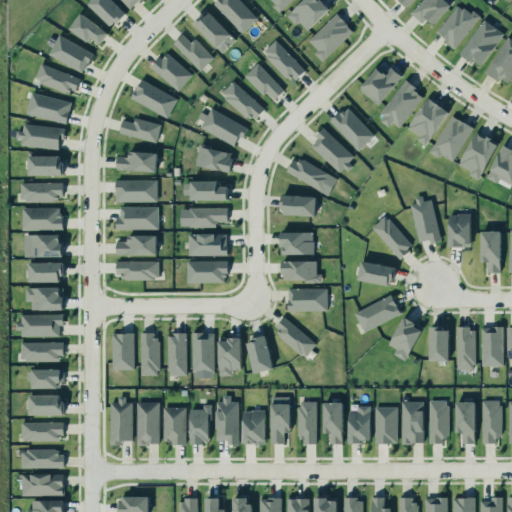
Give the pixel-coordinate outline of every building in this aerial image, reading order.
[(113,0),(87,0),(86,2),(108,23),(113,19),(116,21),(125,11),(113,0)] [(121,0),(130,9),(139,0),(121,0)] [(236,0),(212,0),(210,2),(238,31),(253,17),(236,0)] [(290,0),(278,12),(271,5),(273,1),(271,0),(290,0)] [(329,6),(323,0),(299,0),(286,13),(295,23),(298,20),(307,28),(329,6)] [(445,0),(419,0),(409,11),(419,21),(424,15),(432,22),(449,3),(445,0)] [(471,8),(470,10),(471,12),(463,5),(459,9),(459,7),(456,4),(435,31),(442,36),(440,39),(453,49),(480,14),(471,8)] [(208,10),(230,33),(216,47),(191,21),(201,12),(204,14),(208,10)] [(335,12),(352,30),(321,59),(313,51),(316,48),(307,39),(335,12)] [(99,46),(108,31),(80,13),(70,28),(99,46)] [(503,32),(482,18),(460,52),(481,66),(503,32)] [(86,61),(80,70),(47,52),(58,32),(92,52),(87,61),(86,61)] [(182,32),(189,40),(193,36),(212,56),(199,69),(172,41),(182,32)] [(507,83),(511,74),(511,38),(507,35),(485,70),(507,83)] [(294,78),(304,68),(275,38),(263,49),(266,53),(264,55),(284,76),(285,75),(288,77),(291,75),(294,78)] [(166,51),(191,73),(177,89),(149,65),(158,54),(161,57),(166,51)] [(283,88),(273,98),(265,89),(262,93),(243,74),(256,61),(283,88)] [(34,80),(73,94),(79,77),(41,62),(34,80)] [(400,74),(377,103),(357,87),(375,64),(385,72),(390,66),(400,74)] [(140,77),(176,97),(166,116),(130,96),(140,77)] [(379,111),(405,77),(415,86),(413,88),(422,95),(398,126),(391,121),(387,125),(379,119),(383,115),(379,111)] [(251,115),(255,118),(264,107),(232,79),(221,91),(225,94),(223,97),(245,116),(246,114),(249,117),(251,115)] [(72,102),(32,91),(26,112),(66,123),(72,102)] [(426,142),(448,111),(428,96),(406,128),(426,142)] [(233,143),(238,134),(242,136),(247,126),(210,106),(200,125),(233,143)] [(347,106),(373,134),(357,149),(328,119),(334,114),(339,109),(340,110),(342,108),(343,110),(347,106)] [(428,150),(451,113),(468,122),(473,127),(451,160),(440,153),(437,157),(428,150)] [(134,116),(159,123),(155,140),(118,130),(121,118),(133,121),(134,116)] [(22,121),(64,126),(63,131),(63,137),(59,137),(58,148),(20,143),(21,137),(14,136),(15,128),(21,129),(22,121)] [(314,134),(322,125),(353,155),(348,160),(352,164),(346,170),(342,166),(338,171),(310,144),(317,137),(314,134)] [(456,163),(475,130),(477,131),(477,132),(484,137),(486,134),(490,136),(489,138),(497,143),(476,179),(466,173),(468,170),(456,163)] [(502,143),(511,148),(511,177),(509,184),(497,176),(494,180),(484,176),(502,143)] [(195,165),(229,172),(233,151),(199,145),(195,165)] [(116,154),(127,155),(127,150),(155,151),(154,169),(115,167),(116,154)] [(62,155),(29,155),(29,174),(62,174),(62,155)] [(302,157),(326,172),(325,174),(329,177),(321,191),(285,169),(288,164),(292,158),(296,160),(298,157),(301,158),(302,157)] [(115,178),(156,178),(155,200),(115,200),(115,178)] [(190,179),(190,198),(226,198),(226,184),(219,184),(219,179),(190,179)] [(19,181),(61,181),(61,194),(57,195),(57,198),(54,198),(54,200),(25,200),(25,197),(20,197),(19,181)] [(418,240),(428,237),(429,241),(440,239),(430,197),(422,199),(421,194),(414,196),(415,201),(409,203),(418,240)] [(315,215),(316,195),(282,195),(282,214),(315,215)] [(119,216),(119,205),(157,205),(157,227),(114,227),(114,216),(119,216)] [(188,206),(227,205),(227,220),(215,220),(215,225),(188,225),(188,206)] [(21,206),(58,206),(58,211),(60,211),(60,214),(62,214),(62,228),(21,228),(21,206)] [(456,211),(456,213),(448,213),(448,245),(469,245),(469,241),(469,211),(456,211)] [(371,226),(383,214),(386,218),(387,217),(410,242),(407,246),(409,249),(398,258),(371,226)] [(500,272),(499,229),(480,230),(481,261),(486,261),(487,272),(500,272)] [(280,230),(312,230),(312,252),(280,252),(280,230)] [(187,254),(227,254),(227,243),(226,243),(226,232),(187,232),(187,254)] [(24,256),(62,256),(62,234),(24,233),(24,256)] [(155,233),(155,253),(127,253),(127,254),(125,255),(125,253),(115,253),(115,239),(122,239),(126,239),(126,233),(128,233),(129,234),(133,234),(133,233),(155,233)] [(115,259),(157,259),(157,275),(152,275),(152,278),(124,278),(124,276),(120,276),(120,272),(115,272),(115,259)] [(185,259),(186,281),(223,281),(223,275),(225,275),(225,272),(227,272),(227,259),(185,259)] [(280,259),(316,259),(316,272),(320,272),(320,281),(305,281),(305,278),(282,278),(282,273),(280,273),(280,259)] [(27,260),(27,280),(58,279),(58,273),(62,273),(62,260),(27,260)] [(394,267),(362,260),(358,279),(391,285),(394,267)] [(62,285),(62,308),(30,308),(30,299),(24,299),(24,285),(62,285)] [(287,287),(325,287),(325,309),(286,309),(286,298),(287,298),(287,287)] [(389,292),(400,311),(363,330),(353,311),(389,292)] [(60,335),(60,325),(64,325),(64,313),(21,314),(21,321),(18,322),(18,335),(60,335)] [(282,315),(315,342),(305,354),(301,351),(299,353),(277,335),(278,334),(276,331),(278,328),(274,325),(282,315)] [(403,316),(414,320),(422,325),(404,359),(393,353),(395,347),(386,343),(403,316)] [(440,328),(448,328),(447,359),(428,359),(429,324),(435,325),(440,325),(440,328)] [(502,324),(502,364),(481,364),(481,326),(492,326),(492,324),(502,324)] [(455,367),(455,325),(469,325),(469,328),(474,328),(474,363),(472,363),(472,367),(455,367)] [(111,332),(132,332),(133,368),(111,368),(111,332)] [(140,374),(159,375),(159,338),(154,338),(154,332),(141,332),(140,374)] [(192,372),(214,371),(214,332),(192,332),(192,372)] [(186,375),(187,333),(168,333),(167,374),(186,375)] [(227,339),(227,336),(240,336),(240,369),(231,369),(231,374),(218,374),(217,339),(227,339)] [(252,372),(271,369),(267,336),(248,338),(252,372)] [(19,340),(62,340),(62,354),(59,354),(59,360),(24,360),(24,357),(19,357),(19,340)] [(63,369),(29,369),(29,387),(63,387),(63,369)] [(214,399),(214,439),(225,439),(225,443),(237,443),(237,399),(230,399),(230,393),(221,393),(221,399),(214,399)] [(29,414),(63,414),(63,394),(29,395),(29,414)] [(132,399),(118,398),(118,401),(111,401),(110,444),(122,444),(122,440),(132,440),(132,399)] [(480,398),(480,442),(495,442),(495,437),(498,437),(498,433),(500,433),(500,404),(498,404),(498,398),(480,398)] [(428,442),(447,442),(447,399),(429,399),(428,442)] [(135,443),(135,400),(158,400),(158,442),(147,442),(146,443),(135,443)] [(316,443),(315,400),(298,401),(299,444),(316,443)] [(423,401),(401,400),(401,443),(423,443),(423,401)] [(455,400),(474,400),(474,442),(461,442),(461,431),(455,430),(455,400)] [(322,401),(341,401),(341,442),(329,442),(329,431),(322,431),(322,401)] [(269,402),(269,442),(283,442),(283,430),(288,430),(288,402),(269,402)] [(189,442),(202,442),(202,441),(207,441),(207,418),(210,418),(210,403),(202,403),(202,407),(189,407),(189,442)] [(347,442),(347,410),(356,410),(356,404),(369,404),(369,438),(363,438),(363,442),(347,442)] [(162,405),(162,439),(170,439),(170,443),(185,443),(184,405),(162,405)] [(374,442),(374,405),(395,405),(396,441),(374,442)] [(263,408),(263,438),(262,438),(262,443),(252,443),(252,442),(242,442),(241,409),(250,409),(250,408),(263,408)] [(62,420),(20,420),(20,437),(25,437),(25,439),(58,439),(58,433),(62,433),(62,420)] [(20,450),(20,466),(63,466),(63,453),(58,453),(58,449),(54,449),(54,447),(25,447),(25,450),(20,450)] [(21,495),(64,495),(63,473),(21,473),(21,495)] [(147,511),(147,494),(122,494),(122,500),(115,500),(115,511),(147,511)] [(370,511),(370,495),(382,496),(383,506),(389,506),(389,511),(370,511)] [(451,511),(451,496),(473,495),(473,511),(451,511)] [(501,495),(501,511),(479,511),(479,499),(490,499),(490,495),(501,495)] [(176,511),(176,499),(182,499),(182,496),(196,496),(196,511),(176,511)] [(204,511),(204,496),(218,496),(218,508),(224,508),(224,511),(204,511)] [(232,511),(232,496),(247,496),(247,502),(251,502),(251,504),(251,511),(232,511)] [(286,496),(286,511),(307,511),(307,497),(294,497),(294,496),(286,496)] [(397,511),(397,496),(411,496),(412,501),(415,501),(415,503),(416,503),(416,511),(397,511)] [(431,497),(424,497),(424,511),(446,511),(446,496),(436,496),(441,502),(429,502),(431,497)] [(281,511),(281,497),(259,497),(259,511),(281,511)] [(362,511),(362,498),(344,497),(344,511),(362,511)] [(24,511),(24,508),(30,508),(31,498),(62,498),(63,511),(58,511),(24,511)] [(336,511),(337,498),(315,498),(314,511),(336,511)]
